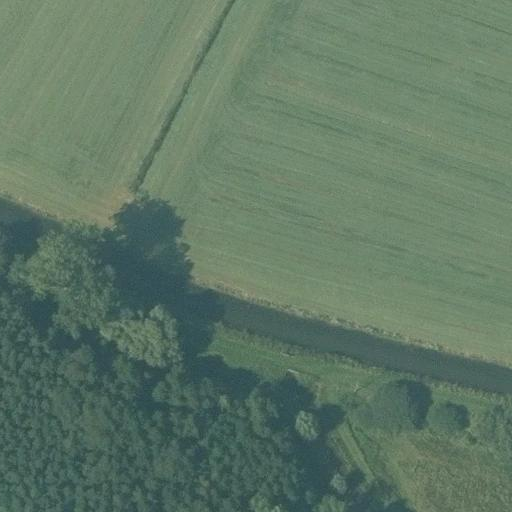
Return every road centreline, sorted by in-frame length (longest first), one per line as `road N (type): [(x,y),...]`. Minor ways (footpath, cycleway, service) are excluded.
road 1 (track): [(319,369),(141,311),(0,248)]
road 2 (track): [(511,413),(319,369)]
